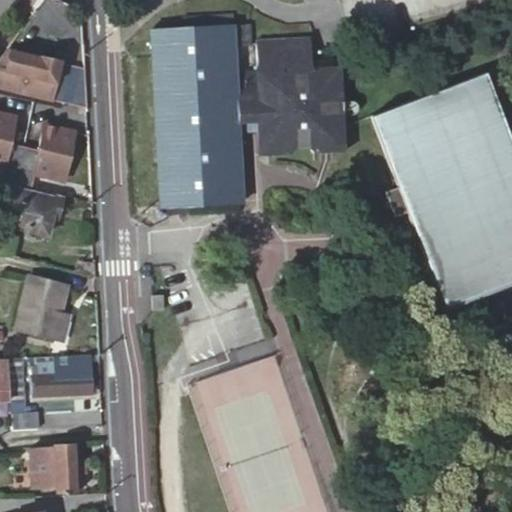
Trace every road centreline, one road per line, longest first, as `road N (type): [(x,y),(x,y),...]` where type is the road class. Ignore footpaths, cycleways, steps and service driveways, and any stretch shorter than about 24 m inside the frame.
road 1 (tertiary): [(119,321),(101,0)]
road 2 (tertiary): [(119,321),(132,511)]
